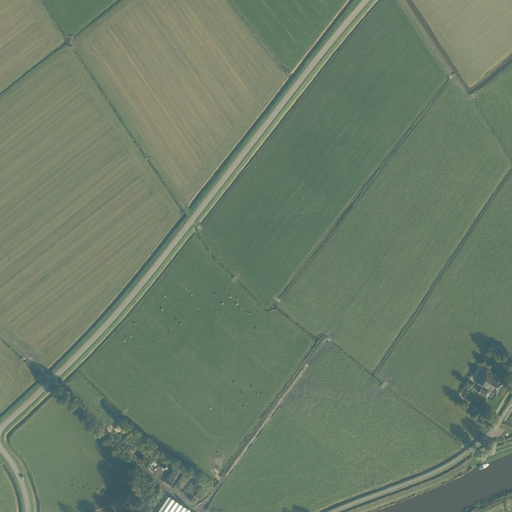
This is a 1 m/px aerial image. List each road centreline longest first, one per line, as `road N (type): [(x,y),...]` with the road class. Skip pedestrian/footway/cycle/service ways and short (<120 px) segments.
road 1 (secondary): [(0,430),(107,330),(369,0)]
road 2 (unclassified): [(332,511),(443,467),(489,434),(511,401)]
